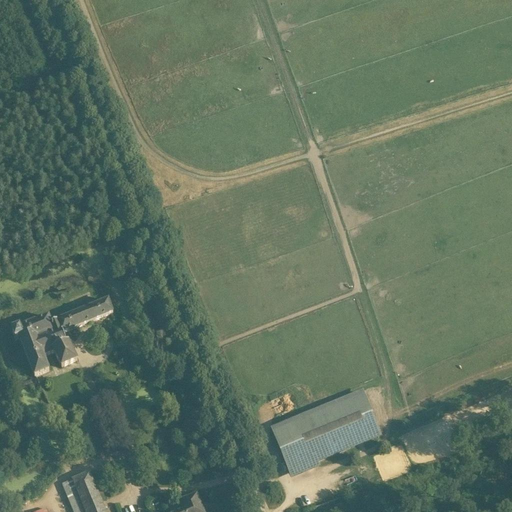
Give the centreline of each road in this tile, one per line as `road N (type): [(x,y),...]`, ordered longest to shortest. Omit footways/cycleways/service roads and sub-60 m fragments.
road 1 (track): [(47,0),(261,511)]
road 2 (track): [(83,365),(135,492),(246,477)]
